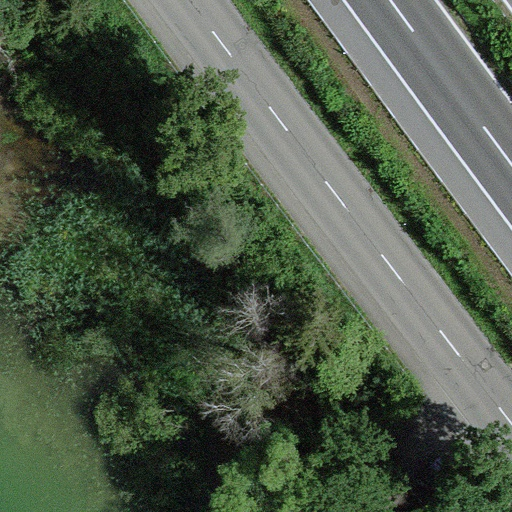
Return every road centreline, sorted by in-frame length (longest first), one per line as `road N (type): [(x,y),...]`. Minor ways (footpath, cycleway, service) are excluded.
road 1 (secondary): [(511,420),(188,0)]
road 2 (motorway): [(351,0),(511,210)]
